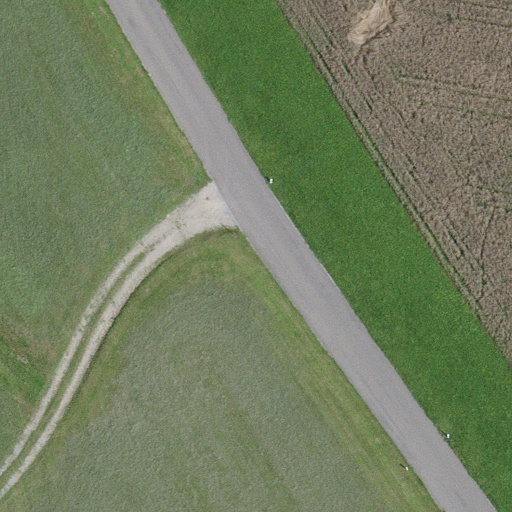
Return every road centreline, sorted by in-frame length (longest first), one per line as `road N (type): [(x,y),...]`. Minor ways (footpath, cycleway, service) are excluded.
road 1 (residential): [(147,0),(254,182),(484,511)]
road 2 (track): [(254,182),(183,221),(140,259),(0,482)]
